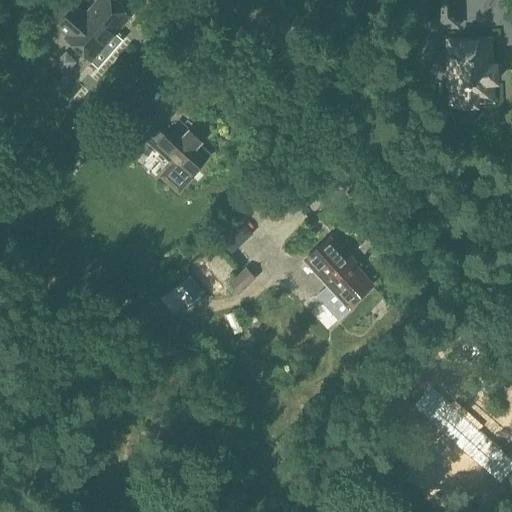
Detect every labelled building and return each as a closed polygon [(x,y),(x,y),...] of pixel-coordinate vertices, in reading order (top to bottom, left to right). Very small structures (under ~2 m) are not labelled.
[(88,59),(98,68),(122,42),(113,34),(127,17),(122,12),(121,8),(119,4),(116,2),(112,0),(110,0),(97,0),(84,16),(66,0),(56,0),(43,15),(66,35),(64,38),(88,59)] [(456,0),(433,0),(435,28),(457,28),(456,0)] [(489,36),(447,38),(450,99),(453,99),(453,103),(475,102),(475,98),(491,97),(490,79),(494,79),(494,62),(490,62),(489,36)] [(136,131),(149,142),(173,165),(163,175),(178,188),(208,156),(189,138),(192,134),(178,121),(166,137),(150,123),(148,117),(152,116),(147,92),(115,97),(120,124),(134,121),(136,131)] [(84,130),(90,143),(106,136),(101,123),(84,130)] [(304,259),(327,284),(315,296),(338,320),(349,309),(346,306),(372,283),(349,256),(348,257),(329,236),(304,259)] [(236,298),(255,282),(245,270),(226,286),(236,298)] [(184,303),(202,289),(191,274),(173,285),(184,303)] [(419,414),(507,492),(511,486),(511,460),(487,438),(490,434),(461,408),(458,412),(437,394),(419,414)]
